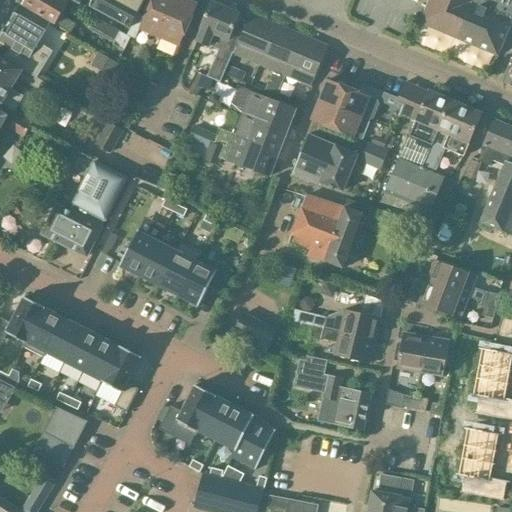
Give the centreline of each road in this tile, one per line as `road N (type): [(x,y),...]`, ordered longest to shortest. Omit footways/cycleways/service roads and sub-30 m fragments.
road 1 (residential): [(359,511),(395,305),(424,231)]
road 2 (unclassified): [(511,103),(320,26)]
road 3 (residential): [(0,260),(173,347)]
